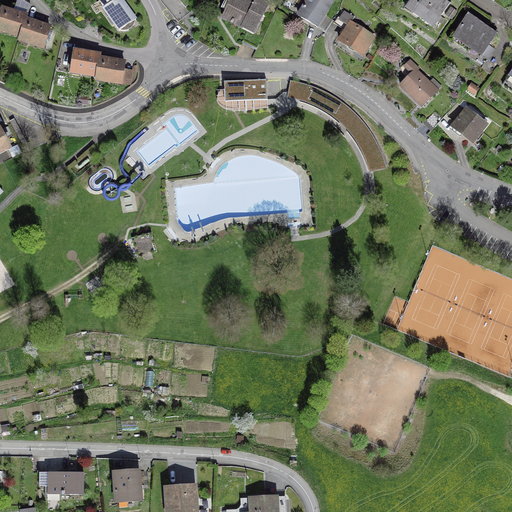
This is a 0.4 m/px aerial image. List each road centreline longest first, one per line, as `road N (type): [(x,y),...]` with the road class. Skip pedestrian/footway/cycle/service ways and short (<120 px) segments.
road 1 (residential): [(172,64),(321,71),(371,99),(435,162),(511,192)]
road 2 (residential): [(0,453),(265,463),(301,484),(313,511)]
road 3 (residential): [(0,97),(60,120),(94,120),(144,93),(172,64)]
road 4 (residential): [(172,64),(82,36),(35,0)]
